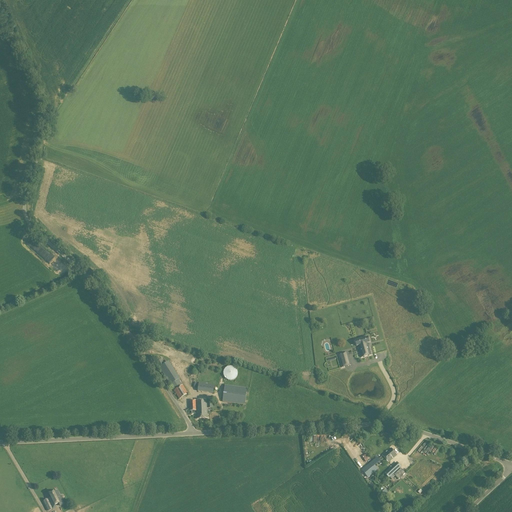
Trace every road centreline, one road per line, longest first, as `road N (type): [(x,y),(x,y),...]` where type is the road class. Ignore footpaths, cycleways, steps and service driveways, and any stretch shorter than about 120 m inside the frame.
road 1 (unclassified): [(191,432),(101,288),(24,216),(41,124),(0,7)]
road 2 (unclassified): [(191,432),(393,422),(511,463)]
road 3 (unclassified): [(0,441),(191,432)]
